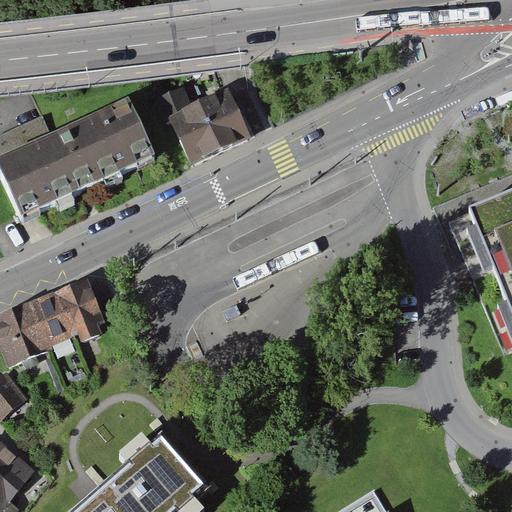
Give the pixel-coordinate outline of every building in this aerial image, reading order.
[(187,89),(163,100),(192,166),(252,140),(231,92),(195,108),(187,89)] [(133,107),(0,166),(0,173),(22,223),(158,162),(133,107)] [(511,206),(476,221),(511,307),(511,206)] [(91,290),(0,326),(0,346),(10,371),(78,343),(82,352),(112,340),(91,290)] [(4,374),(0,376),(0,422),(26,401),(4,374)] [(129,473),(83,511),(184,511),(204,494),(160,445),(151,453),(142,442),(119,462),(129,473)] [(0,511),(12,511),(39,479),(0,447),(0,511)] [(385,511),(374,492),(340,511),(385,511)]
